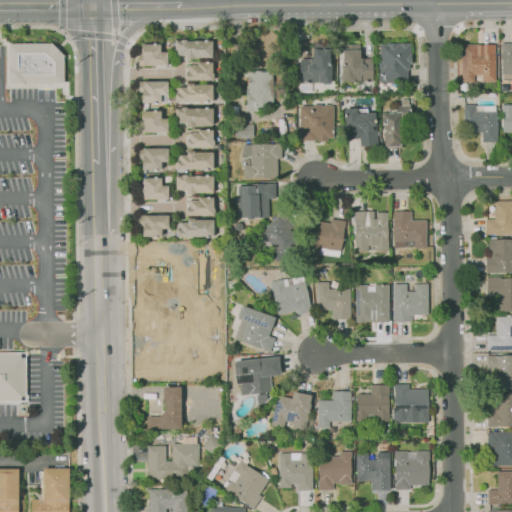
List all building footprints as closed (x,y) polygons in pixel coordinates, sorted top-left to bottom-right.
[(193,58),(186,58),(186,54),(175,54),(175,41),(180,40),(180,38),(186,38),(186,40),(193,40),(200,40),(211,40),(211,57),(193,57),(193,58)] [(299,58),(299,83),(329,83),(330,43),(312,42),(311,58),(299,58)] [(379,43),(410,42),(410,65),(406,65),(407,82),(380,83),(379,43)] [(500,42),(511,42),(511,74),(500,74),(500,42)] [(340,44),(340,83),(372,83),(372,58),(358,58),(358,43),(340,44)] [(493,43),(459,43),(460,76),(480,76),(480,81),(494,81),(493,43)] [(138,66),(138,53),(141,53),(141,44),(160,44),(160,52),(167,52),(167,65),(138,66)] [(7,45),(50,45),(63,57),(63,85),(7,85),(7,45)] [(205,80),(200,80),(185,80),(185,72),(188,72),(188,65),(190,65),(190,61),(197,61),(197,62),(212,62),(212,73),(213,73),(213,78),(212,78),(212,80),(205,80)] [(247,70),(246,110),(259,110),(259,107),(273,107),(274,71),(247,70)] [(167,102),(141,102),(141,92),(139,92),(139,81),(167,81),(167,102)] [(212,101),(175,101),(175,87),(186,87),(186,83),(193,83),(193,85),(212,84),(212,101)] [(380,113),(383,148),(400,147),(399,138),(412,137),(409,104),(390,106),(390,112),(380,113)] [(462,104),(463,131),(481,131),(481,141),(497,141),(497,111),(475,111),(474,104),(462,104)] [(511,104),(501,105),(502,131),(511,131),(511,104)] [(298,106),(299,140),(333,139),(333,105),(298,106)] [(193,126),(186,126),(186,122),(175,122),(175,116),(176,116),(176,108),(181,108),(181,107),(186,107),(186,108),(212,108),(212,125),(193,125),(193,126)] [(342,108),(345,139),(359,138),(360,145),(376,143),(373,111),(356,113),(356,107),(342,108)] [(168,132),(139,133),(139,120),(141,120),(141,111),(160,111),(160,118),(168,118),(168,132)] [(186,147),(186,139),(189,139),(189,132),(190,132),(190,129),(212,129),(212,140),(214,140),(214,146),(213,146),(213,147),(186,147)] [(243,144),(281,143),(281,158),(276,158),(276,176),(243,177),(243,144)] [(160,169),(142,169),(142,160),(138,159),(138,148),(168,148),(168,161),(161,161),(160,169)] [(212,168),(176,168),(176,161),(175,161),(175,155),(179,155),(179,154),(186,154),(186,150),(194,150),(194,152),(213,152),(212,168)] [(194,194),(187,194),(187,190),(176,190),(176,176),(181,176),(181,174),(187,174),(187,176),(195,176),(195,175),(201,175),(201,176),(205,176),(205,174),(207,174),(207,175),(213,175),(213,192),(194,192),(194,194)] [(139,199),(139,187),(143,187),(143,178),(161,178),(161,185),(168,185),(168,199),(139,199)] [(237,185),(247,185),(248,183),(274,183),(276,198),(267,198),(268,217),(237,216),(237,185)] [(206,216),(186,215),(186,207),(189,207),(189,200),(191,200),(191,196),(198,196),(198,197),(213,197),(213,208),(214,208),(214,214),(213,214),(213,215),(206,215),(206,216)] [(484,219),(484,234),(511,234),(511,200),(494,201),(494,219),(484,219)] [(259,231),(283,210),(303,232),(292,241),(299,248),(283,263),(276,263),(267,252),(273,246),(259,231)] [(392,210),(410,210),(410,219),(425,219),(425,247),(414,247),(414,240),(404,240),(404,247),(392,247),(392,210)] [(354,211),(372,211),(372,218),(375,218),(375,212),(387,212),(387,251),(375,251),(375,245),(367,245),(367,251),(354,251),(354,211)] [(161,236),(142,236),(142,226),(139,226),(139,215),(169,215),(169,228),(161,228),(161,236)] [(213,236),(176,236),(176,222),(187,222),(187,218),(194,218),(194,219),(213,219),(213,236)] [(305,251),(310,219),(330,223),(330,218),(344,220),(340,251),(319,247),(318,253),(305,251)] [(487,239),(511,239),(511,271),(485,271),(485,257),(487,257),(487,239)] [(486,277),(511,277),(511,310),(498,310),(498,295),(486,295),(486,277)] [(269,282),(281,279),(283,286),(304,281),(312,310),(297,314),(296,310),(277,315),(269,282)] [(316,281),(316,310),(331,310),(331,318),(349,318),(349,288),(328,288),(328,281),(316,281)] [(392,283),(393,320),(410,320),(410,314),(427,314),(426,282),(413,283),(413,290),(406,290),(406,282),(392,283)] [(354,284),(354,322),(388,322),(387,284),(375,284),(375,291),(366,291),(366,284),(354,284)] [(242,305),(274,317),(268,335),(274,338),(269,352),(234,338),(240,319),(237,317),(242,305)] [(494,316),(511,316),(511,351),(485,351),(485,334),(494,334),(494,316)] [(0,403),(0,350),(26,350),(26,404),(0,403)] [(486,355),(511,355),(511,388),(494,388),(494,370),(486,370),(486,355)] [(233,361),(277,356),(278,373),(269,374),(271,393),(266,394),(267,398),(258,407),(256,393),(240,394),(239,385),(236,385),(233,361)] [(393,384),(393,421),(427,421),(427,388),(408,388),(408,384),(393,384)] [(370,385),(370,393),(355,393),(355,420),(388,420),(388,385),(370,385)] [(163,411),(163,391),(163,387),(180,387),(180,391),(181,428),(147,429),(146,416),(159,416),(163,411)] [(292,391),(312,395),(304,432),(269,425),(276,394),(291,398),(292,391)] [(331,391),(331,399),(316,399),(316,427),(327,427),(327,420),(350,420),(350,391),(331,391)] [(511,393),(489,393),(489,411),(485,411),(486,426),(511,425),(511,393)] [(486,432),(511,432),(511,464),(491,465),(490,447),(486,447),(486,432)] [(147,444),(164,445),(164,460),(171,460),(171,443),(196,443),(197,465),(186,465),(187,479),(146,479),(147,444)] [(393,450),(427,450),(427,484),(409,484),(409,489),(394,489),(393,450)] [(318,456),(317,490),(332,490),(332,483),(349,483),(349,451),(338,451),(338,456),(318,456)] [(355,452),(356,481),(370,481),(371,490),(389,489),(388,451),(375,451),(375,459),(367,459),(367,452),(355,452)] [(277,452),(311,452),(311,490),(297,490),(296,483),(290,483),(290,488),(277,488),(277,452)] [(239,460),(268,478),(258,494),(260,496),(252,508),(224,490),(230,479),(228,478),(239,460)] [(0,511),(0,467),(16,467),(16,511),(0,511)] [(31,511),(31,498),(42,498),(42,467),(67,467),(67,511),(31,511)] [(511,471),(496,471),(496,489),(486,489),(486,504),(511,504),(511,471)] [(147,487),(147,511),(186,511),(186,488),(147,487)]
